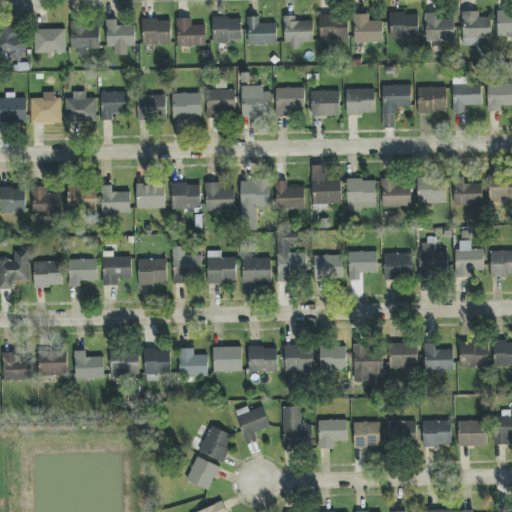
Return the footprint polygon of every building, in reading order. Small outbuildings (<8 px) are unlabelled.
[(492,39),(491,17),(479,18),(479,12),(462,12),(463,46),(478,46),(478,39),(492,39)] [(498,38),(511,37),(511,12),(497,12),(498,38)] [(454,19),(437,20),(437,13),(425,14),(426,41),(455,41),(454,19)] [(369,14),(353,15),(354,43),(383,42),(383,21),(369,21),(369,14)] [(418,14),(390,14),(391,40),(419,39),(418,14)] [(320,15),(320,41),(349,40),(348,15),(320,15)] [(313,21),(296,21),(296,16),(285,16),(286,50),(300,49),(300,43),(314,42),(313,21)] [(241,42),(241,17),(213,17),(213,42),(241,42)] [(249,46),(277,45),(276,23),(259,23),(259,17),(248,17),(249,46)] [(192,18),(177,19),(178,47),(206,46),(206,25),(192,26),(192,18)] [(118,26),(117,20),(106,20),(107,47),(136,46),(135,25),(118,26)] [(171,20),(143,20),(144,45),(171,45),(171,20)] [(100,23),(73,23),(72,56),(87,57),(87,49),(99,49),(100,23)] [(0,55),(22,62),(30,35),(3,27),(0,37),(0,55)] [(35,54),(66,53),(66,29),(34,30),(35,54)] [(465,106),(482,106),(481,84),(469,84),(469,78),(453,78),(453,113),(465,113),(465,106)] [(268,85),(243,86),(243,117),(269,116),(268,85)] [(412,107),(411,85),(383,86),(384,128),(397,128),(396,108),(412,107)] [(511,85),(487,86),(488,112),(501,112),(501,106),(511,105),(511,85)] [(276,89),(277,115),(305,114),(304,88),(276,89)] [(447,88),(419,88),(419,113),(447,113),(447,88)] [(235,89),(207,90),(208,118),(221,118),(220,112),(236,111),(235,89)] [(375,89),(346,90),(347,115),(376,114),(375,89)] [(340,116),(340,91),(311,91),(312,117),(340,116)] [(97,122),(96,98),(87,98),(87,92),(73,92),(73,98),(66,98),(66,122),(97,122)] [(129,92),(102,92),(101,121),(113,121),(113,113),(129,113),(129,92)] [(0,98),(0,121),(27,121),(27,98),(15,99),(15,93),(6,93),(6,99),(0,98)] [(202,93),(173,94),(173,119),(202,119),(202,93)] [(138,120),(167,119),(166,95),(138,96),(138,120)] [(62,124),(61,98),(32,99),(32,124),(62,124)] [(341,179),(325,179),(325,165),(312,166),(313,211),(327,210),(327,204),(341,204),(341,179)] [(465,184),(464,177),(454,178),(454,206),(483,205),(482,184),(465,184)] [(446,203),(445,178),(417,178),(418,203),(446,203)] [(376,208),(375,179),(347,180),(348,212),(362,212),(362,208),(376,208)] [(382,208),(411,207),(411,187),(398,187),(398,179),(382,179),(382,208)] [(270,207),(269,181),(241,182),(242,208),(270,207)] [(287,188),(287,181),(276,182),(277,210),(305,209),(304,187),(287,188)] [(221,183),(206,183),(207,212),(235,211),(235,190),(221,190),(221,183)] [(200,184),(172,184),(172,211),(201,210),(200,184)] [(131,213),(130,192),(113,193),(112,185),(102,186),(102,214),(131,213)] [(137,185),(137,209),(166,209),(165,185),(137,185)] [(96,187),(68,186),(68,204),(95,205),(96,187)] [(61,194),(47,194),(47,187),(32,187),(33,215),(61,215),(61,194)] [(25,188),(0,188),(0,197),(1,213),(26,212),(25,188)] [(278,282),(292,282),(292,276),(307,276),(307,253),(290,253),(290,243),(298,243),(298,233),(278,233),(278,282)] [(448,252),(436,251),(436,238),(422,237),(421,278),(433,279),(433,270),(448,270),(448,252)] [(484,270),(484,249),(471,249),(471,241),(459,241),(460,249),(455,249),(456,278),(471,278),(471,271),(484,270)] [(29,251),(14,251),(14,258),(0,258),(0,289),(13,289),(13,283),(29,282),(29,251)] [(208,284),(236,283),(236,257),(222,257),(222,251),(208,251),(208,284)] [(511,276),(511,251),(491,252),(491,277),(511,276)] [(378,273),(377,252),(348,252),(349,280),(361,280),(360,274),(378,273)] [(118,279),(132,279),(131,257),(109,257),(109,253),(103,254),(104,286),(118,286),(118,279)] [(385,279),(413,278),(413,254),(385,254),(385,279)] [(174,284),(187,284),(187,278),(202,278),(202,256),(174,256),(174,284)] [(343,256),(315,256),(315,281),(343,280),(343,256)] [(272,259),(244,258),(243,283),(271,284),(272,259)] [(98,259),(70,260),(70,287),(82,286),(82,281),(98,281),(98,259)] [(139,285),(167,284),(167,259),(139,260),(139,285)] [(35,287),(63,287),(62,261),(34,262),(35,287)] [(511,367),(511,342),(494,342),(494,367),(511,367)] [(418,344),(391,343),(390,369),(418,370),(418,344)] [(425,372),(454,371),(453,350),(436,350),(436,343),(424,344),(425,372)] [(460,343),(461,368),(489,368),(488,343),(460,343)] [(354,382),(383,381),(383,351),(373,351),(373,344),(353,345),(354,382)] [(286,372),(314,372),(314,346),(286,346),(286,372)] [(321,372),(347,370),(346,346),(320,347),(321,372)] [(214,373),(242,372),(242,347),(214,348),(214,373)] [(249,348),(250,373),(278,372),(277,347),(249,348)] [(145,376),(171,375),(170,349),(145,350),(145,376)] [(209,377),(208,355),(194,356),(194,349),(180,349),(180,378),(209,377)] [(68,375),(67,350),(39,351),(40,376),(68,375)] [(86,351),(75,351),(76,379),(104,378),(104,357),(86,357),(86,351)] [(111,353),(111,375),(139,375),(139,352),(111,353)] [(32,381),(32,358),(18,358),(17,353),(4,353),(4,381),(32,381)] [(248,407),(236,411),(245,443),(257,439),(255,432),(270,428),(264,407),(249,411),(248,407)] [(301,407),(283,407),(284,450),(313,449),(312,425),(302,425),(301,407)] [(496,445),(510,445),(510,437),(511,436),(511,416),(510,416),(510,411),(496,411),(496,445)] [(348,441),(347,420),(318,420),(319,449),(334,448),(334,442),(348,441)] [(388,442),(417,441),(416,421),(387,422),(388,442)] [(424,447),(452,446),(451,421),(423,421),(424,447)] [(487,447),(487,421),(459,421),(458,446),(487,447)] [(380,422),(354,423),(354,448),(381,447),(380,422)] [(223,462),(234,436),(211,426),(200,453),(223,462)] [(220,467),(197,457),(186,481),(209,491),(220,467)] [(226,511),(223,502),(198,511),(226,511)]
